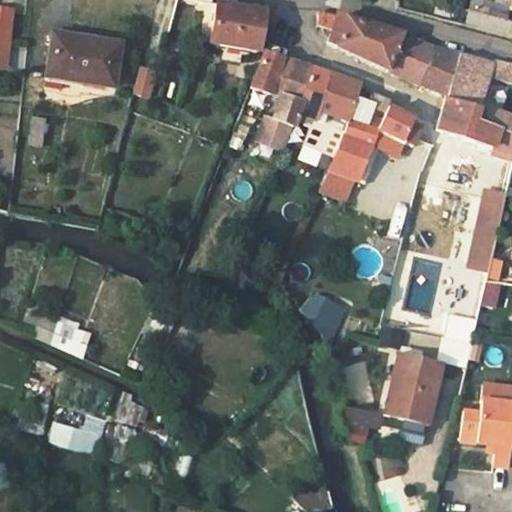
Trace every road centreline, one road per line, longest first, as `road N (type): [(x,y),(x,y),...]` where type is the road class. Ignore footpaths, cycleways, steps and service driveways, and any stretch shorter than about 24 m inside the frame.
road 1 (unclassified): [(289,0),(511,56)]
road 2 (residential): [(287,0),(291,29),(312,48),(421,100)]
